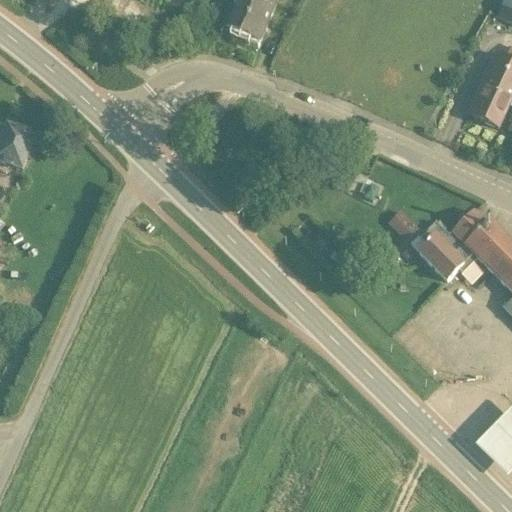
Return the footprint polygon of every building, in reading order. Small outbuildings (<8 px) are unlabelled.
[(260,44),(277,0),(234,0),(223,28),(260,44)] [(511,0),(505,0),(497,20),(511,26),(511,0)] [(484,93),(472,120),(498,132),(511,100),(511,63),(494,55),(478,91),(484,93)] [(0,163),(22,172),(35,137),(8,127),(0,148),(0,163)] [(370,187),(358,181),(351,193),(364,200),(370,187)] [(464,223),(443,202),(428,217),(436,226),(421,241),(427,247),(418,255),(447,284),(459,271),(463,275),(477,261),(511,296),(511,303),(505,311),(511,318),(511,244),(490,222),(486,226),(474,214),(464,223)] [(389,227),(397,235),(409,223),(400,215),(389,227)] [(511,476),(511,415),(477,451),(508,481),(511,476)]
